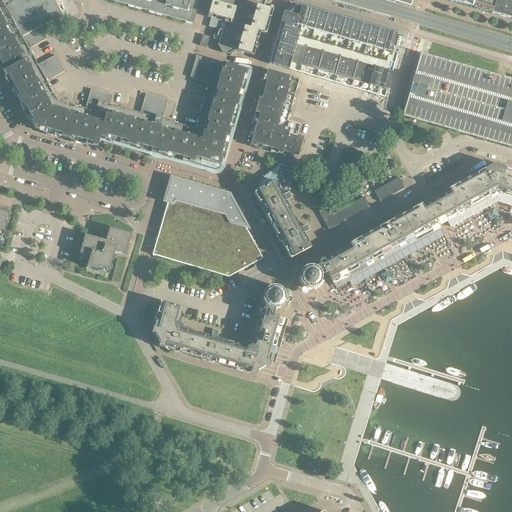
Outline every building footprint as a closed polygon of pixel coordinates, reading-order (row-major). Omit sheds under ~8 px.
[(54,0),(0,0),(0,58),(1,60),(0,60),(0,66),(8,82),(12,80),(15,79),(16,81),(14,83),(17,89),(13,91),(24,111),(28,109),(31,114),(32,117),(29,119),(34,129),(45,132),(47,128),(56,131),(55,135),(77,141),(78,138),(84,139),(87,140),(86,144),(98,147),(99,142),(101,137),(111,140),(112,136),(119,138),(121,139),(120,143),(142,149),(143,145),(151,147),(154,146),(152,152),(159,154),(169,157),(173,158),(174,154),(184,157),(183,161),(194,164),(195,158),(198,159),(200,160),(200,159),(207,162),(210,163),(210,162),(214,163),(221,165),(224,154),(220,153),(221,150),(223,143),(227,145),(233,123),(229,122),(232,112),(236,113),(242,92),(238,91),(241,81),(245,82),(248,71),(242,69),(238,68),(232,66),(229,65),(196,56),(193,67),(190,76),(190,78),(209,83),(207,92),(204,103),(201,113),(198,124),(197,126),(200,127),(200,130),(196,129),(188,127),(179,124),(170,122),(167,121),(163,120),(162,120),(168,100),(157,97),(146,94),(140,113),(135,112),(127,109),(120,107),(110,104),(112,96),(101,92),(91,89),(85,109),(75,106),(65,103),(60,102),(57,101),(57,100),(52,91),(47,83),(47,81),(64,72),(55,55),(38,65),(33,56),(27,47),(30,45),(31,48),(47,39),(40,27),(51,21),(62,15),(54,0)] [(110,0),(111,0),(184,21),(193,24),(199,0),(110,0)] [(212,0),(207,17),(211,18),(208,27),(215,29),(213,35),(220,37),(218,45),(222,53),(223,53),(228,54),(235,50),(247,54),(253,56),(255,49),(253,48),(254,43),(257,43),(260,33),(266,34),(268,27),(263,26),(265,21),(269,22),(274,4),(263,1),(263,0),(212,0)] [(443,0),(472,8),(474,0),(443,0)] [(474,0),(472,8),(473,8),(474,7),(483,9),(483,10),(487,11),(491,12),(490,13),(492,14),(495,0),(474,0)] [(511,0),(495,0),(492,14),(511,19),(511,0)] [(269,65),(385,99),(403,37),(390,34),(368,27),(301,8),(300,8),(298,8),(286,14),(284,14),(285,13),(284,13),(269,65)] [(65,20),(62,15),(51,21),(54,26),(65,20)] [(203,35),(200,46),(206,48),(209,37),(203,35)] [(511,80),(500,77),(421,54),(418,63),(413,80),(410,90),(403,116),(511,147),(511,80)] [(101,137),(99,142),(150,157),(157,161),(161,163),(164,163),(165,162),(168,163),(171,163),(215,176),(220,175),(224,174),(227,169),(237,139),(257,74),(252,69),(238,64),(238,68),(242,69),(248,71),(245,82),(241,81),(238,91),(242,92),(236,113),(232,112),(229,122),(233,123),(227,145),(223,143),(221,150),(220,153),(224,154),(221,165),(214,163),(210,162),(210,163),(207,162),(200,159),(200,160),(198,159),(195,158),(194,164),(183,161),(184,157),(174,154),(173,158),(169,157),(159,154),(152,152),(154,146),(151,147),(143,145),(142,149),(120,143),(121,139),(119,138),(112,136),(111,140),(101,137)] [(277,74),(267,71),(255,113),(262,115),(261,118),(258,117),(250,146),(262,149),(263,145),(272,148),(271,152),(282,155),(283,151),(298,156),(304,137),(297,135),(300,125),(287,121),(299,80),(277,74)] [(412,136),(415,142),(426,136),(423,130),(412,136)] [(279,165),(279,167),(278,166),(264,178),(259,186),(261,189),(254,194),(261,208),(264,212),(265,213),(273,229),(294,217),(286,202),(285,201),(291,197),(289,193),(288,192),(295,169),(279,165)] [(299,277),(299,278),(299,279),(299,280),(299,281),(299,282),(300,283),(300,284),(301,285),(302,286),(302,287),(303,287),(304,288),(306,289),(307,289),(308,289),(309,290),(310,290),(311,290),(313,289),(314,289),(315,289),(316,288),(317,287),(318,287),(319,286),(320,285),(320,284),(321,283),(321,282),(321,281),(322,280),(322,279),(322,277),(322,276),(327,273),(332,283),(333,283),(339,294),(356,284),(365,280),(413,253),(444,236),(438,225),(442,222),(446,220),(451,227),(497,202),(511,206),(511,170),(504,168),(498,166),(497,166),(490,167),(484,170),(448,190),(449,191),(435,199),(431,201),(426,204),(422,206),(421,205),(417,207),(409,211),(401,216),(393,220),(388,223),(384,217),(382,219),(380,219),(383,225),(377,229),(369,234),(361,238),(352,243),(349,245),(350,246),(345,248),(337,253),(329,257),(323,260),(322,258),(320,260),(314,263),(313,267),(313,266),(311,266),(310,266),(309,266),(308,267),(307,267),(305,267),(304,268),(303,269),(302,269),(302,270),(301,271),(300,272),(300,273),(299,275),(299,276),(299,277)] [(229,195),(168,178),(161,201),(167,203),(170,195),(172,191),(175,188),(178,186),(183,185),(187,186),(196,202),(228,211),(238,214),(242,222),(242,221),(246,229),(247,228),(229,195)] [(404,188),(399,178),(392,181),(398,192),(404,188)] [(398,192),(392,181),(386,185),(392,195),(398,192)] [(317,184),(306,189),(316,208),(327,202),(317,184)] [(167,203),(161,223),(188,231),(196,202),(187,186),(183,185),(178,186),(175,188),(172,191),(170,195),(167,203)] [(392,195),(386,185),(380,188),(386,199),(392,195)] [(261,189),(259,186),(249,192),(261,215),(264,221),(285,261),(289,258),(282,245),(282,244),(279,240),(273,229),(265,213),(264,212),(261,208),(254,194),(261,189)] [(386,199),(380,188),(374,192),(380,202),(386,199)] [(370,208),(364,197),(356,201),(362,212),(370,208)] [(362,212),(356,201),(349,205),(354,216),(362,212)] [(228,211),(196,202),(188,231),(161,223),(152,255),(211,272),(228,211)] [(354,216),(349,205),(341,210),(347,220),(354,216)] [(329,230),(345,221),(347,220),(341,210),(333,214),(329,206),(318,212),(329,230)] [(0,230),(5,232),(10,213),(0,210),(0,230)] [(238,214),(228,211),(211,272),(229,277),(237,272),(238,272),(253,264),(254,263),(263,258),(246,229),(242,221),(242,222),(238,214)] [(301,229),(294,217),(273,229),(279,240),(282,244),(282,245),(289,258),(290,259),(311,248),(303,233),(309,230),(307,226),(301,229)] [(131,234),(109,228),(106,241),(85,235),(79,254),(90,257),(87,268),(98,271),(99,268),(109,271),(114,254),(125,257),(131,234)] [(158,311),(151,334),(155,335),(159,343),(158,347),(165,348),(165,346),(172,348),(171,350),(172,351),(173,348),(179,350),(179,352),(179,353),(200,359),(201,357),(207,358),(207,361),(208,361),(209,359),(215,361),(214,363),(215,363),(236,369),(237,367),(243,369),(243,371),(244,371),(244,369),(251,371),(250,373),(256,375),(258,371),(262,369),(265,367),(269,368),(271,363),(274,364),(277,355),(280,346),(282,337),(285,329),(287,320),(273,316),(275,310),(276,310),(277,309),(279,309),(280,308),(281,307),(282,307),(283,306),(283,305),(284,304),(285,303),(285,301),(285,300),(285,299),(285,298),(285,297),(285,296),(285,295),(284,294),(284,292),(283,291),(282,290),(281,289),(280,288),(279,288),(278,287),(276,287),(275,287),(274,287),(273,287),(272,287),(270,287),(269,287),(268,288),(267,289),(266,289),(265,290),(265,291),(264,292),(264,293),(263,294),(263,295),(263,297),(262,298),(262,300),(263,301),(263,302),(263,304),(260,305),(258,314),(260,315),(258,321),(255,329),(253,338),(251,343),(249,343),(248,343),(246,344),(245,347),(216,338),(218,332),(214,330),(212,337),(183,329),(184,326),(182,323),(180,322),(184,309),(161,302),(160,304),(158,311)]
